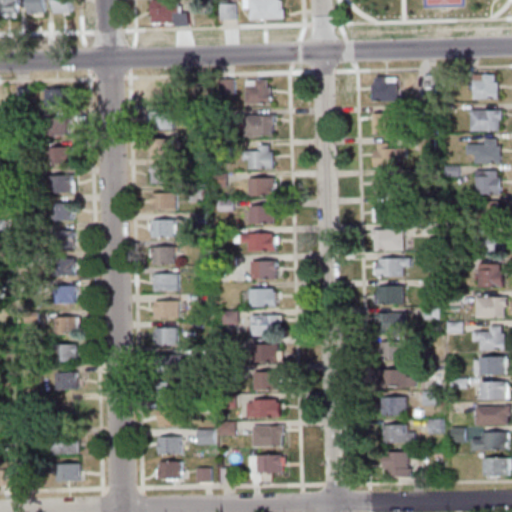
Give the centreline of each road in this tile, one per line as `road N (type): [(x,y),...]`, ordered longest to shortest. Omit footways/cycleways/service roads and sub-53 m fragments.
road 1 (residential): [(121,511),(105,0)]
road 2 (residential): [(334,511),(319,0)]
road 3 (tertiary): [(511,47),(0,61)]
road 4 (residential): [(511,500),(0,511)]
